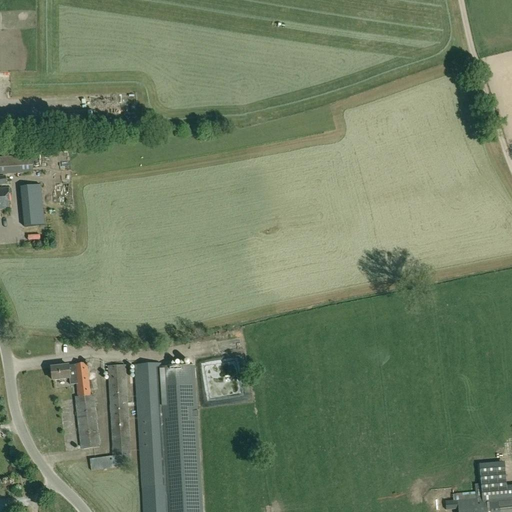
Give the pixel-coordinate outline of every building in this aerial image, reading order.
[(0,157),(0,174),(33,172),(32,155),(0,157)] [(45,225),(41,185),(21,187),(25,227),(45,225)] [(0,209),(10,208),(8,189),(0,189),(0,209)] [(93,354),(94,382),(99,382),(98,370),(105,370),(104,354),(93,354)] [(76,385),(78,397),(78,398),(91,397),(87,364),(75,365),(75,367),(69,367),(69,366),(51,368),(52,381),(69,379),(70,386),(76,385)] [(160,367),(160,364),(135,366),(142,511),(202,511),(194,365),(160,367)] [(126,366),(108,367),(112,457),(89,460),(90,472),(131,467),(130,455),(131,455),(126,366)] [(100,448),(95,402),(94,396),(91,397),(78,398),(78,397),(74,397),(75,404),(81,450),(100,448)] [(479,465),(481,485),(482,496),(496,495),(506,485),(504,462),(479,465)] [(496,495),(482,496),(481,485),(475,486),(475,492),(453,494),(454,504),(458,504),(458,511),(511,511),(511,484),(506,485),(496,495)]
